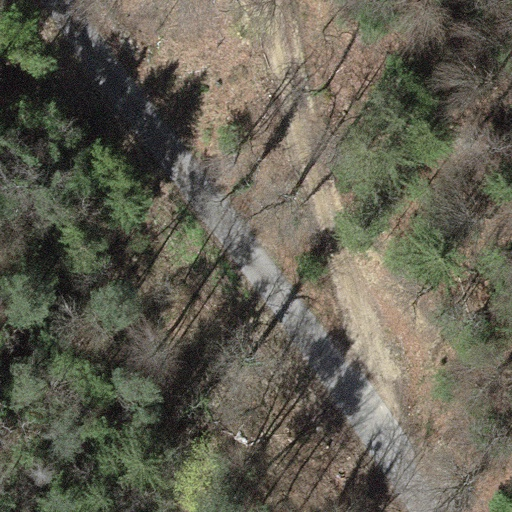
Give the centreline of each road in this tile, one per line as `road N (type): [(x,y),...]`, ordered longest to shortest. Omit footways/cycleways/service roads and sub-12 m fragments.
road 1 (track): [(67,0),(429,511)]
road 2 (track): [(386,450),(270,0)]
